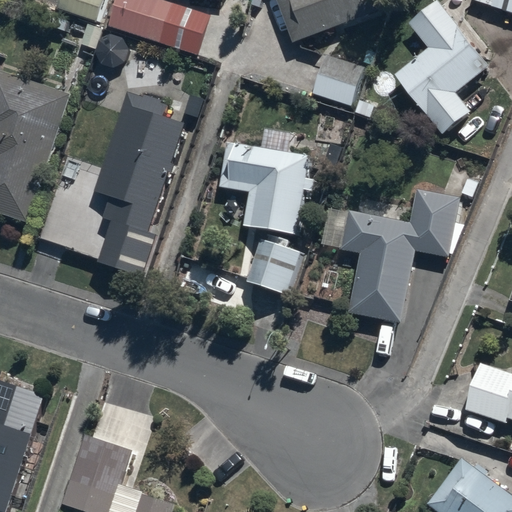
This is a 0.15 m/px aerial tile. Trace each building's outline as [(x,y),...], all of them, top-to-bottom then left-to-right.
[(61,0),(60,4),(97,17),(102,0),(61,0)] [(174,1),(170,0),(118,0),(111,22),(161,39),(174,1)] [(381,0),(279,0),(294,39),(384,7),(381,0)] [(432,46),(398,72),(445,131),(473,109),(459,91),(493,64),(440,0),(439,0),(412,22),(432,46)] [(511,0),(482,0),(511,9),(511,0)] [(328,56),(316,91),(354,104),(366,69),(328,56)] [(0,209),(27,219),(71,94),(0,68),(0,209)] [(168,102),(128,90),(99,187),(112,191),(104,216),(114,219),(102,259),(145,272),(158,231),(151,229),(184,118),(165,113),(168,102)] [(265,144),(228,140),(222,183),(250,187),(245,226),(301,232),(306,191),(316,192),(318,178),(308,177),(311,154),(290,151),(293,132),(266,129),(265,144)] [(413,220),(350,210),(345,245),(362,247),(352,308),(406,317),(417,251),(453,256),(463,196),(441,192),(443,182),(424,179),(423,190),(418,190),(413,220)] [(288,292),(304,252),(264,236),(247,276),(288,292)] [(511,372),(482,361),(465,406),(508,422),(511,415),(511,372)] [(0,506),(10,509),(46,391),(0,376),(0,506)] [(172,511),(178,497),(127,481),(135,454),(143,457),(156,415),(100,397),(68,500),(105,511),(172,511)] [(511,511),(511,491),(465,456),(431,500),(447,511),(511,511)]
